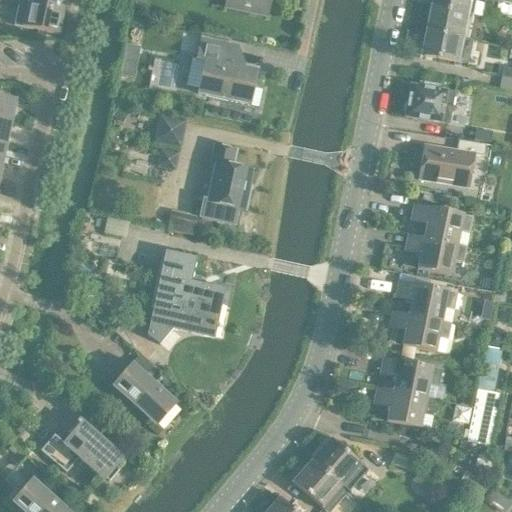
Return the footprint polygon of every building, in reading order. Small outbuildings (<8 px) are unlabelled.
[(62,15),(65,0),(18,0),(19,3),(18,6),(26,8),(62,15)] [(266,17),(269,0),(227,0),(225,8),(266,17)] [(511,0),(435,0),(434,9),(469,16),(472,4),(486,0),(487,0),(511,5),(511,0)] [(26,8),(18,6),(14,27),(58,36),(62,15),(26,8)] [(464,39),(469,16),(434,9),(429,32),(464,39)] [(464,39),(429,32),(424,56),(459,64),(464,39)] [(197,95),(204,96),(243,105),(247,87),(253,89),(257,71),(232,66),(236,46),(201,38),(197,59),(205,61),(197,95)] [(502,80),(511,81),(511,70),(504,69),(502,80)] [(511,81),(502,80),(500,91),(511,93),(511,81)] [(447,127),(453,95),(437,92),(438,88),(422,85),(421,88),(410,86),(407,103),(403,105),(402,112),(405,115),(404,118),(447,127)] [(0,123),(11,126),(14,113),(12,113),(14,103),(0,100),(0,123)] [(156,142),(163,143),(160,162),(180,164),(186,119),(159,115),(156,142)] [(0,145),(5,146),(7,137),(9,138),(11,126),(0,123),(0,145)] [(475,130),(473,141),(490,144),(492,133),(475,130)] [(423,148),(418,181),(467,190),(472,157),(482,158),(484,147),(457,143),(455,153),(423,148)] [(234,152),(215,148),(211,165),(216,166),(208,203),(243,211),(251,171),(231,167),(234,152)] [(407,238),(466,250),(466,248),(456,246),(459,233),(468,235),(472,219),(413,207),(410,223),(425,226),(422,239),(407,236),(407,238)] [(103,234),(125,239),(129,223),(107,219),(103,234)] [(466,250),(407,238),(404,253),(419,256),(417,270),(450,277),(453,263),(463,265),(466,250)] [(165,254),(148,330),(147,337),(160,346),(172,331),(212,340),(214,330),(217,331),(218,327),(215,326),(222,292),(190,286),(196,261),(165,254)] [(72,290),(74,277),(65,275),(63,289),(72,290)] [(391,314),(450,326),(450,325),(441,323),(443,310),(453,312),(456,295),(398,284),(394,300),(410,303),(407,316),(391,313),(391,314)] [(450,326),(391,314),(388,329),(404,332),(401,347),(435,354),(438,339),(447,341),(450,326)] [(491,333),(488,345),(500,348),(502,336),(491,333)] [(485,347),(477,389),(493,392),(501,350),(485,347)] [(172,403),(171,402),(181,390),(161,373),(160,374),(139,355),(132,363),(119,379),(131,390),(125,397),(154,423),(172,403)] [(376,391),(435,402),(435,401),(425,399),(428,386),(438,388),(441,372),(382,360),(379,375),(394,378),(391,392),(376,389),(376,391)] [(435,402),(376,391),(373,406),(388,409),(385,424),(419,431),(422,416),(432,418),(435,402)] [(453,415),(452,418),(452,421),(453,423),(458,425),(466,425),(466,426),(467,427),(468,427),(468,430),(468,431),(468,432),(467,431),(466,433),(466,434),(465,434),(465,435),(466,437),(467,437),(466,438),(467,439),(466,444),(467,444),(467,445),(467,446),(468,447),(467,448),(468,448),(468,449),(469,450),(469,449),(470,450),(471,450),(471,451),(472,451),(473,451),(474,451),(474,452),(475,452),(476,452),(477,452),(477,453),(480,452),(482,450),(482,448),(482,447),(488,447),(489,446),(490,445),(490,444),(490,443),(490,442),(490,441),(491,440),(491,439),(491,437),(492,436),(492,434),(492,432),(493,431),(493,428),(494,423),(494,422),(495,419),(496,415),(496,414),(496,412),(497,411),(497,410),(497,408),(498,403),(499,401),(499,399),(499,398),(499,396),(497,396),(494,395),(490,395),(487,394),(486,394),(484,393),(480,393),(479,392),(477,392),(476,393),(476,394),(475,399),(474,401),(474,406),(473,407),(472,410),(471,410),(470,410),(470,409),(469,409),(468,409),(466,408),(457,406),(455,407),(454,408),(454,409),(454,411),(454,412),(453,413),(453,415)] [(53,436),(40,452),(66,474),(78,459),(102,478),(102,477),(109,483),(124,464),(118,459),(119,458),(117,456),(126,446),(112,435),(103,444),(101,443),(103,440),(102,438),(109,429),(86,410),(79,419),(65,435),(68,437),(63,443),(53,436)] [(330,441),(311,463),(341,490),(360,467),(330,441)] [(423,463),(394,452),(390,465),(418,475),(423,463)] [(477,460),(475,467),(488,470),(492,471),(493,463),(489,463),(477,460)] [(341,490),(311,463),(291,485),(321,511),(341,490)] [(471,479),(456,471),(453,477),(468,485),(471,479)] [(64,511),(51,500),(54,498),(32,479),(19,495),(31,506),(25,511),(64,511)] [(268,511),(291,511),(279,500),(268,511)]
